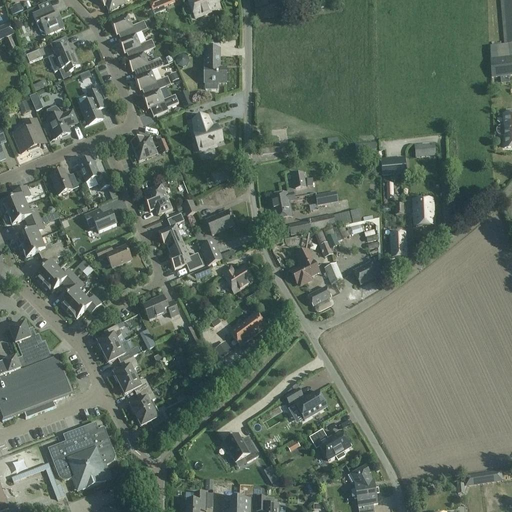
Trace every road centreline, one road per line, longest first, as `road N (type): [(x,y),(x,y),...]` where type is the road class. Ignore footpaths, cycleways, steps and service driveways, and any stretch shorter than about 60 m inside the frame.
road 1 (residential): [(311,334),(265,263),(256,232),(243,0)]
road 2 (residential): [(73,342),(118,300),(162,280),(102,137)]
road 3 (residential): [(399,511),(385,465),(311,334)]
road 4 (residential): [(76,0),(95,23),(133,118),(102,137)]
road 5 (residential): [(311,334),(386,293),(452,243)]
